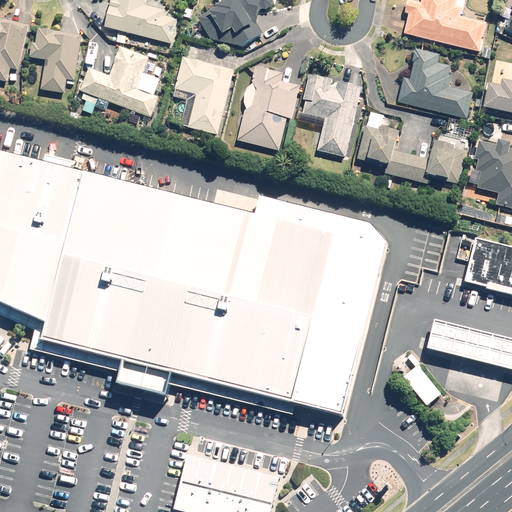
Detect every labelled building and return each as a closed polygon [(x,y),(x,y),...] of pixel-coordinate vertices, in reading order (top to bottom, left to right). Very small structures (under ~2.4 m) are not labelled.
[(115,0),(108,28),(175,45),(181,18),(168,15),(169,9),(148,4),(149,0),(115,0)] [(226,0),(222,3),(224,5),(202,19),(215,41),(248,47),(267,35),(260,26),(263,11),(271,13),(273,0),(226,0)] [(414,16),(410,34),(484,52),(491,24),(463,17),(467,0),(425,0),(425,4),(413,1),(409,15),(414,16)] [(21,71),(30,28),(0,20),(0,18),(0,17),(0,78),(10,81),(13,69),(21,71)] [(85,36),(42,29),(39,44),(35,43),(32,59),(49,61),(45,91),(68,94),(70,80),(78,82),(85,36)] [(85,110),(95,113),(97,106),(103,108),(106,100),(154,118),(162,98),(156,95),(163,80),(146,73),(152,59),(124,48),(113,76),(91,68),(82,91),(86,93),(83,101),(88,102),(85,110)] [(407,77),(401,102),(470,119),(476,93),(453,87),(456,76),(453,75),(456,65),(441,62),(443,55),(418,49),(415,64),(419,65),(416,79),(407,77)] [(222,138),(239,70),(186,57),(178,87),(198,92),(188,129),(222,138)] [(296,121),(305,85),(286,81),(287,76),(274,74),(274,71),(260,68),(257,84),(256,84),(255,85),(254,85),(254,86),(253,86),(252,87),(251,88),(251,89),(250,89),(250,90),(249,91),(248,92),(248,93),(248,94),(247,95),(247,96),(247,97),(247,98),(247,99),(247,100),(247,101),(247,102),(247,103),(247,104),(247,105),(248,105),(248,106),(248,107),(249,108),(249,109),(241,142),(283,153),(291,120),(296,121)] [(348,160),(366,90),(339,83),(340,81),(314,74),(304,114),(328,120),(320,153),(348,160)] [(490,84),(486,107),(511,111),(511,79),(506,78),(504,87),(490,84)] [(407,131),(370,121),(360,159),(389,167),(387,173),(431,185),(434,174),(455,179),(459,163),(468,165),(475,139),(440,130),(433,160),(401,152),(407,131)] [(484,173),(480,189),(502,193),(500,204),(511,205),(511,143),(482,139),(478,161),(482,161),(480,172),(484,173)] [(89,172),(0,152),(0,304),(49,326),(89,172)] [(214,203),(89,172),(49,326),(47,339),(125,363),(120,385),(141,390),(165,396),(170,374),(343,415),(388,238),(371,222),(292,203),(290,208),(217,190),(214,203)] [(511,246),(479,238),(470,280),(511,292),(511,246)] [(511,334),(434,316),(427,348),(511,368),(511,334)] [(428,408),(447,393),(411,349),(393,365),(428,408)] [(459,399),(443,413),(450,422),(467,408),(459,399)] [(270,511),(280,474),(193,454),(180,511),(184,511),(270,511)]
